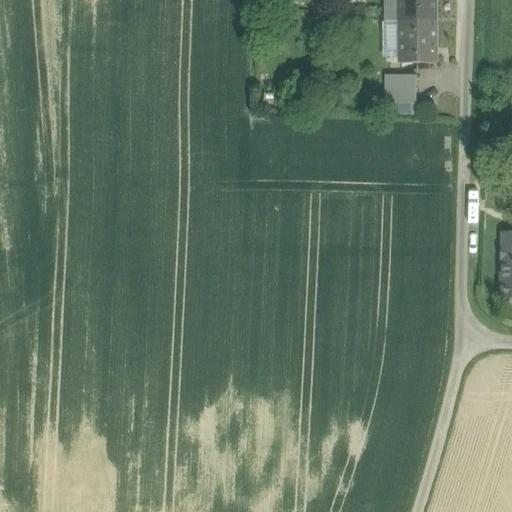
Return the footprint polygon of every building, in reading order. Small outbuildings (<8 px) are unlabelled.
[(384,0),(385,22),(401,23),(400,0),(384,0)] [(400,0),(401,23),(435,23),(434,0),(400,0)] [(401,65),(401,23),(385,22),(385,65),(401,65)] [(401,65),(435,65),(435,23),(401,23),(401,65)] [(416,77),(386,77),(386,105),(416,106),(416,77)] [(501,276),(511,276),(511,233),(502,233),(501,276)] [(511,276),(501,276),(500,303),(511,303),(511,276)]
